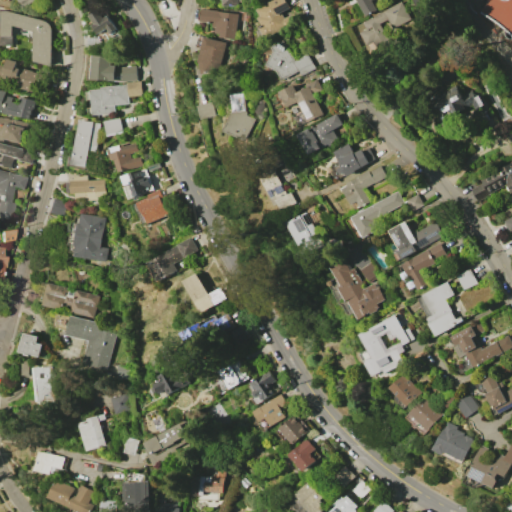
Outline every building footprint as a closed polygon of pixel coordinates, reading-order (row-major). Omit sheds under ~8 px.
[(38,0),(22,8),(17,0),(38,0)] [(256,10),(272,0),(286,0),(290,7),(280,13),(283,18),(288,16),(292,22),(264,39),(258,28),(262,26),(257,19),(260,17),(256,10)] [(356,0),(371,0),(376,9),(365,16),(356,0)] [(428,0),(431,6),(419,12),(412,0),(428,0)] [(490,0),(511,0),(511,31),(503,23),(483,13),(490,0)] [(400,1),(410,18),(393,28),(387,18),(380,23),(390,42),(377,49),(373,41),(367,45),(360,32),(366,29),(362,22),(400,1)] [(98,9),(103,17),(107,15),(117,28),(108,33),(105,29),(98,34),(92,25),(95,23),(89,15),(98,9)] [(201,9),(236,13),(233,39),(219,37),(219,34),(214,33),(215,27),(211,26),(212,22),(200,21),(201,9)] [(12,25),(12,45),(0,45),(0,11),(7,11),(44,21),(48,23),(50,25),(51,29),(52,66),(33,61),(33,31),(12,25)] [(204,37),(225,42),(218,72),(201,73),(199,61),(197,61),(204,37)] [(273,51),(271,47),(283,40),(294,60),(307,53),(315,68),(301,76),(298,71),(281,80),(275,71),(265,65),(273,51)] [(123,67),(136,66),(137,80),(123,81),(92,79),(94,55),(112,57),(112,65),(116,65),(116,66),(123,67)] [(224,58),(229,61),(225,68),(220,65),(224,58)] [(0,64),(4,66),(6,59),(16,61),(15,67),(44,75),(41,86),(33,84),(31,91),(12,86),(14,77),(12,77),(10,84),(1,81),(0,84),(0,64)] [(294,84),(297,92),(306,88),(304,84),(317,79),(322,89),(313,93),(322,114),(307,121),(297,101),(287,106),(280,91),(294,84)] [(101,89),(101,87),(127,84),(127,82),(141,81),(142,95),(128,96),(128,103),(114,105),(115,112),(93,115),(91,90),(101,89)] [(456,86),(460,93),(470,88),(474,96),(479,94),(484,105),(473,110),(471,106),(448,117),(453,127),(445,131),(429,99),(456,86)] [(0,89),(5,91),(4,95),(12,97),(11,102),(18,104),(20,96),(35,100),(32,110),(30,110),(28,119),(7,113),(7,114),(0,112),(0,89)] [(248,115),(257,119),(247,140),(225,130),(234,112),(232,93),(246,92),(247,111),(248,111),(248,115)] [(213,102),(216,116),(201,120),(198,105),(213,102)] [(310,128),(311,130),(317,126),(316,125),(336,114),(342,124),(332,130),(337,139),(309,154),(298,135),(310,128)] [(0,117),(9,120),(10,118),(27,123),(24,132),(23,132),(20,143),(3,139),(3,141),(0,140),(0,117)] [(120,117),(123,132),(107,136),(103,121),(120,117)] [(79,119),(101,123),(96,151),(89,150),(87,167),(72,164),(79,119)] [(0,142),(34,151),(31,163),(18,160),(19,158),(13,157),(10,168),(0,165),(0,142)] [(123,144),(124,146),(136,143),(138,151),(130,153),(132,158),(141,156),(144,165),(118,172),(115,159),(111,160),(108,148),(123,144)] [(348,143),(354,153),(361,149),(362,151),(368,147),(375,159),(355,170),(356,171),(347,176),(345,172),(341,174),(338,169),(342,166),(334,151),(348,143)] [(159,160),(161,167),(149,171),(147,165),(159,160)] [(482,182),(480,179),(511,161),(511,191),(510,193),(506,185),(477,200),(471,188),(482,182)] [(271,162),(276,172),(289,165),(296,177),(282,184),(288,195),(293,192),(298,202),(282,210),(279,203),(276,205),(257,169),(271,162)] [(348,186),(346,183),(368,170),(369,172),(380,165),(386,176),(374,183),(374,182),(363,189),(370,201),(360,207),(356,201),(351,204),(342,189),(348,186)] [(87,169),(88,180),(104,179),(105,196),(97,196),(97,199),(85,200),(85,197),(76,198),(76,193),(72,193),(71,183),(66,183),(65,170),(87,169)] [(140,169),(143,178),(147,176),(151,187),(148,188),(149,191),(134,196),(130,184),(125,186),(122,176),(140,169)] [(0,170),(5,172),(5,171),(27,176),(24,189),(12,186),(8,202),(13,203),(10,213),(7,213),(5,219),(0,217),(0,170)] [(149,197),(147,194),(159,189),(163,197),(160,198),(163,204),(167,202),(172,212),(148,223),(142,211),(141,212),(137,202),(149,197)] [(398,191),(404,203),(373,220),(377,229),(376,229),(380,235),(365,243),(361,237),(362,236),(351,217),(398,191)] [(417,194),(423,205),(411,211),(405,200),(417,194)] [(511,215),(511,202),(510,199),(511,197),(511,230),(509,232),(503,221),(511,215)] [(53,198),(66,202),(62,217),(49,212),(53,198)] [(308,212),(328,249),(308,260),(288,223),(308,212)] [(77,223),(80,224),(81,213),(105,217),(100,247),(107,248),(105,261),(74,256),(76,246),(73,245),(77,223)] [(405,220),(412,232),(416,230),(417,232),(436,222),(443,236),(401,259),(397,251),(398,250),(387,230),(405,220)] [(0,230),(13,229),(10,240),(0,241),(0,230)] [(190,237),(198,250),(173,264),(176,270),(157,281),(146,262),(190,237)] [(404,271),(401,264),(440,243),(445,254),(434,260),(435,262),(421,269),(428,283),(417,289),(415,285),(409,288),(405,283),(412,279),(410,276),(402,280),(399,274),(404,271)] [(341,259),(342,262),(344,261),(345,262),(346,261),(351,269),(353,268),(364,288),(375,282),(385,299),(377,303),(379,307),(376,308),(377,310),(370,314),(369,312),(359,317),(360,319),(358,320),(346,300),(345,301),(337,287),(339,286),(328,265),(341,259)] [(369,263),(381,278),(375,282),(374,279),(368,283),(359,270),(369,263)] [(469,268),(477,283),(463,290),(455,276),(469,268)] [(196,273),(208,293),(220,287),(226,298),(201,313),(182,281),(196,273)] [(447,281),(454,294),(445,299),(456,319),(461,316),(463,320),(455,325),(456,326),(436,336),(426,318),(432,315),(421,295),(447,281)] [(49,282),(99,296),(93,318),(70,312),(71,308),(64,306),(63,310),(43,304),(49,282)] [(235,325),(189,350),(179,333),(213,314),(216,320),(228,313),(235,325)] [(394,314),(403,330),(407,327),(414,339),(401,346),(395,334),(392,336),(389,329),(377,336),(386,353),(395,348),(404,362),(385,373),(383,370),(373,376),(364,361),(371,357),(358,334),(394,314)] [(71,315),(117,327),(106,369),(82,363),(86,345),(81,344),(82,338),(66,334),(71,315)] [(478,321),(483,331),(471,337),(477,347),(480,346),(482,349),(507,335),(511,344),(511,346),(495,356),(495,355),(472,367),(465,354),(458,357),(453,348),(456,346),(451,336),(478,321)] [(244,326),(250,337),(238,343),(232,332),(244,326)] [(25,332),(40,337),(38,342),(44,344),(40,357),(32,355),(32,356),(27,355),(27,353),(19,351),(25,332)] [(229,389),(219,371),(239,359),(250,377),(229,389)] [(51,366),(54,399),(38,400),(35,367),(51,366)] [(153,386),(152,384),(159,381),(156,376),(170,369),(175,378),(179,376),(184,386),(167,395),(164,390),(157,393),(156,391),(154,392),(151,387),(153,386)] [(269,370),(276,380),(270,384),(276,393),(263,401),(260,396),(257,398),(253,392),(256,390),(251,382),(269,370)] [(404,374),(417,388),(420,384),(424,389),(406,406),(389,387),(404,374)] [(492,374),(497,383),(500,381),(502,386),(500,387),(502,392),(511,386),(511,405),(498,414),(495,408),(493,409),(485,394),(487,392),(481,380),(492,374)] [(125,393),(130,409),(114,414),(109,398),(125,393)] [(468,393),(479,408),(466,418),(454,403),(468,393)] [(255,411),(281,394),(288,403),(281,408),(286,416),(272,426),(267,418),(261,422),(255,411)] [(419,401),(422,403),(425,400),(442,415),(428,430),(409,412),(419,401)] [(87,420),(86,419),(103,414),(105,419),(99,421),(106,445),(86,451),(78,423),(87,420)] [(283,426),(282,424),(284,422),(285,423),(294,415),(297,419),(300,417),(308,426),(305,428),(309,432),(295,444),(281,428),(283,426)] [(186,418),(191,427),(190,428),(191,431),(186,434),(189,439),(175,447),(177,452),(154,465),(145,449),(148,448),(144,442),(186,418)] [(447,422),(458,427),(457,429),(465,433),(464,435),(466,436),(467,435),(474,439),(473,440),(475,440),(465,461),(445,451),(444,454),(434,449),(447,422)] [(124,440),(126,441),(128,436),(139,439),(135,455),(123,452),(125,447),(122,447),(124,440)] [(289,454),(307,438),(316,449),(310,453),(316,460),(303,471),(289,454)] [(482,444),(489,448),(483,460),(493,465),(499,453),(505,456),(510,445),(511,445),(511,464),(506,477),(501,475),(495,488),(467,475),(482,444)] [(40,450),(47,452),(47,450),(51,451),(51,453),(65,457),(62,468),(52,466),(50,474),(34,470),(40,450)] [(345,465),(355,476),(348,483),(337,472),(345,465)] [(189,475),(211,476),(211,467),(225,467),(223,492),(205,491),(205,495),(188,494),(189,475)] [(144,475),(145,481),(147,480),(148,511),(123,511),(122,482),(125,482),(124,470),(144,475)] [(296,496),(294,494),(311,477),(319,485),(315,489),(322,496),(318,500),(320,502),(318,503),(323,508),(320,511),(308,511),(294,498),(296,496)] [(56,479),(75,487),(72,494),(77,497),(82,485),(97,491),(86,511),(81,511),(48,497),(56,479)] [(362,480),(370,489),(360,498),(352,489),(362,480)] [(154,511),(155,494),(164,494),(164,504),(176,504),(176,508),(178,508),(178,511),(154,511)] [(329,511),(336,505),(335,503),(341,496),(343,498),(346,495),(357,506),(354,509),(356,510),(354,511),(329,511)] [(118,500),(118,511),(101,511),(101,500),(118,500)] [(383,500),(393,510),(391,511),(374,511),(373,511),(383,500)]
